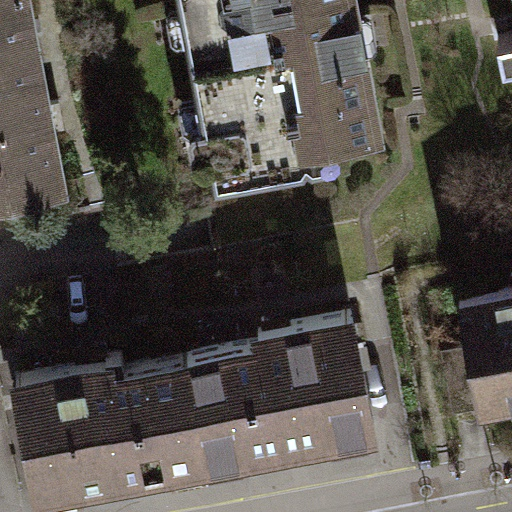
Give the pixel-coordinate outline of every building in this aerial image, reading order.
[(0,0),(0,39),(35,33),(28,0),(0,0)] [(180,0),(203,123),(194,125),(191,130),(197,159),(201,162),(211,160),(215,182),(284,169),(281,148),(305,144),(308,158),(312,163),(334,159),(337,153),(334,138),(379,130),(354,0),(180,0)] [(511,25),(498,29),(504,56),(511,53),(511,25)] [(35,33),(0,39),(0,191),(63,179),(35,33)] [(511,281),(460,291),(470,342),(449,346),(460,407),(482,403),(482,398),(511,392),(511,281)] [(186,350),(206,455),(374,423),(352,307),(259,325),(261,335),(186,350)] [(206,455),(186,350),(125,361),(122,347),(107,350),(107,354),(17,371),(39,486),(206,455)]
